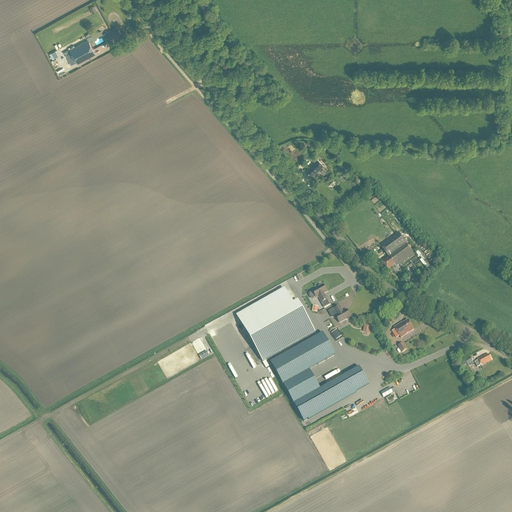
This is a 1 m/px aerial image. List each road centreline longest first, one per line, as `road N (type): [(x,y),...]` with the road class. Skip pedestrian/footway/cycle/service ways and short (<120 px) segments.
road 1 (secondary): [(511,354),(377,287),(132,0)]
road 2 (track): [(502,138),(430,150),(297,136),(259,149)]
